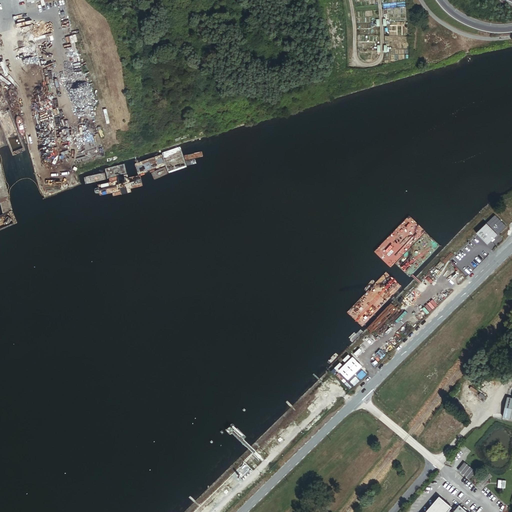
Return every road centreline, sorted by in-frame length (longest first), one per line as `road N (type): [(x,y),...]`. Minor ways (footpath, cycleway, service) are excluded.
road 1 (tertiary): [(511,247),(242,511)]
road 2 (track): [(378,0),(381,53),(369,64),(356,57),(350,0)]
